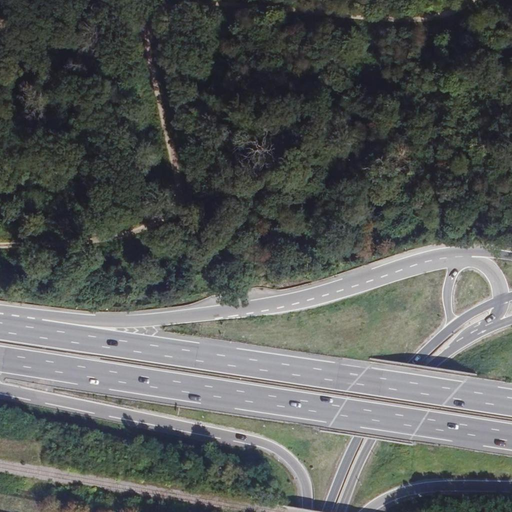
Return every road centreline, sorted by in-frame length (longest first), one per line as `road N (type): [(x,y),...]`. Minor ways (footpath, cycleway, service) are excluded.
road 1 (trunk): [(0,359),(511,439)]
road 2 (trunk): [(511,402),(32,329)]
road 3 (track): [(138,9),(180,206),(133,232),(98,240),(0,244)]
road 4 (trunk): [(391,270),(257,305),(32,329)]
road 5 (trunk): [(0,388),(251,439),(292,464),(305,511)]
road 6 (track): [(473,0),(437,19),(390,23),(242,4),(138,9)]
road 7 (secondary): [(336,511),(368,439),(397,398),(427,364),(483,327)]
road 8 (secondary): [(451,324),(410,362),(354,437),(323,511)]
road 9 (trunk): [(365,511),(412,486),(511,487)]
road 10 (trunk): [(511,257),(457,250),(391,270)]
